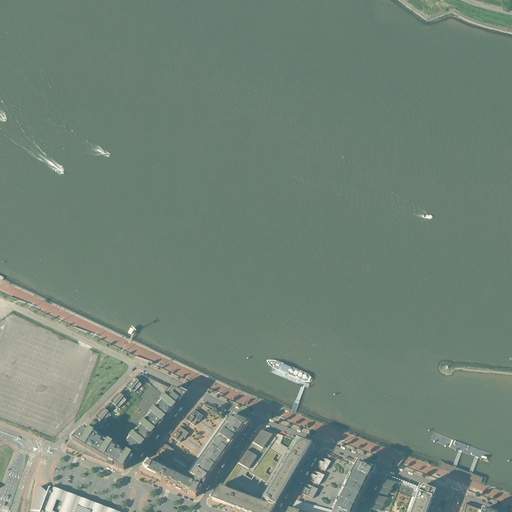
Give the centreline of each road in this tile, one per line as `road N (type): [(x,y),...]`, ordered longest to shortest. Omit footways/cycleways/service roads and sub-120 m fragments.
road 1 (residential): [(136,364),(8,305)]
road 2 (residential): [(53,453),(136,364)]
